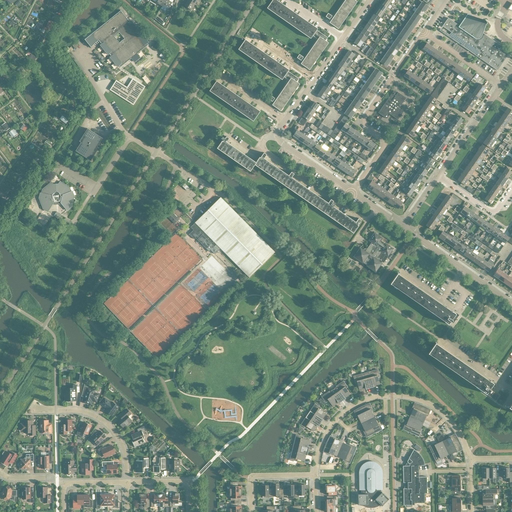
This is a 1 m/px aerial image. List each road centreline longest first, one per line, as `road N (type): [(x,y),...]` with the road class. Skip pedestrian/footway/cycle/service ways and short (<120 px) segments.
road 1 (unclassified): [(0,394),(155,152)]
road 2 (unclassified): [(351,192),(388,141),(369,113),(423,32)]
road 3 (residential): [(155,152),(254,0)]
road 4 (residential): [(126,483),(122,446),(105,422),(37,406)]
road 5 (unclassified): [(367,221),(259,148)]
